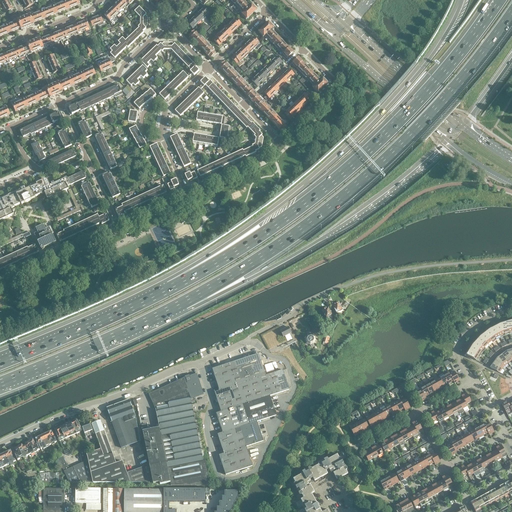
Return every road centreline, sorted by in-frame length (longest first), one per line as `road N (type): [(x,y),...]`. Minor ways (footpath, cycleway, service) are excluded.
road 1 (motorway): [(149,320),(283,241),(359,182),(450,92),(511,13)]
road 2 (motorway): [(498,0),(436,80),(343,172),(253,240),(147,299)]
road 3 (motorway): [(462,0),(422,68),(338,155),(147,299)]
road 4 (motorway): [(149,320),(188,310),(333,231),(448,139)]
road 5 (unclassified): [(0,443),(198,362)]
road 6 (residential): [(446,466),(381,497),(357,445),(416,412)]
road 7 (motorway): [(0,383),(149,320)]
road 8 (motorway): [(147,299),(0,361)]
road 9 (secondary): [(461,125),(347,25)]
road 10 (secondary): [(337,41),(448,139)]
road 11 (residential): [(61,103),(119,75),(167,24)]
road 12 (residential): [(0,279),(117,226)]
road 13 (residential): [(280,140),(336,85),(303,48)]
